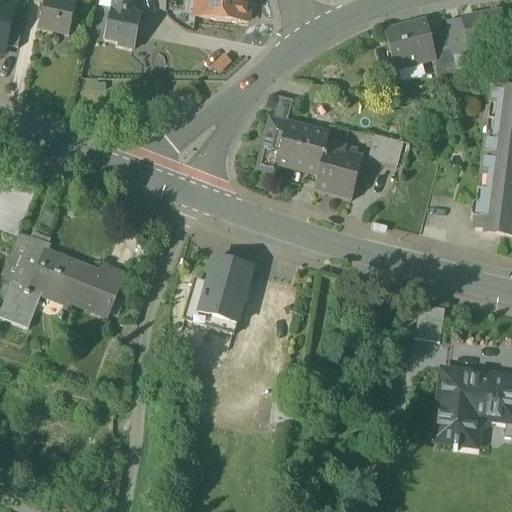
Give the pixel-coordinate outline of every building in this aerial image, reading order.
[(28,0),(27,5),(44,9),(45,2),(45,0),(28,0)] [(100,0),(98,10),(110,13),(112,13),(114,0),(100,0)] [(114,0),(112,13),(131,17),(134,0),(114,0)] [(204,20),(248,24),(250,0),(196,0),(196,2),(206,3),(204,20)] [(38,32),(56,36),(57,32),(70,35),(76,9),(45,2),(44,9),(38,32)] [(195,20),(204,20),(206,3),(196,2),(195,20)] [(0,56),(4,58),(6,50),(13,15),(14,11),(0,7),(0,56)] [(141,19),(131,17),(112,13),(110,13),(104,43),(118,45),(117,49),(134,53),(141,19)] [(6,50),(18,52),(25,17),(13,15),(6,50)] [(466,47),(468,56),(506,49),(500,15),(474,20),(474,23),(458,26),(461,48),(466,47)] [(446,28),(449,44),(450,50),(461,48),(458,26),(446,28)] [(385,37),(394,71),(415,66),(416,67),(421,66),(433,63),(423,27),(385,37)] [(454,71),(450,50),(449,44),(432,48),(438,74),(454,71)] [(211,70),(218,77),(231,65),(223,58),(211,70)] [(415,66),(394,71),(398,85),(425,78),(421,66),(416,67),(415,66)] [(75,100),(91,103),(94,84),(79,84),(75,100)] [(309,103),(335,106),(337,91),(311,88),(309,103)] [(511,96),(492,94),(490,110),(497,111),(493,142),(486,141),(481,181),(488,182),(486,197),(482,196),(480,213),(477,213),(474,234),(499,237),(499,239),(511,240),(511,242),(511,96)] [(286,127),(292,104),(278,101),(272,123),(286,127)] [(304,175),(317,178),(326,146),(328,138),(286,127),(272,123),(270,123),(257,173),(274,177),(277,168),(278,168),(278,167),(304,174),(304,175)] [(367,165),(396,173),(403,146),(374,139),(367,165)] [(356,154),(326,146),(317,178),(314,193),(351,203),(362,162),(355,160),(356,154)] [(34,195),(10,186),(0,210),(0,232),(17,239),(34,195)] [(1,283),(13,288),(30,247),(18,242),(1,283)] [(0,319),(0,326),(28,338),(37,316),(36,316),(42,301),(67,311),(63,320),(60,319),(58,326),(62,327),(69,309),(106,324),(124,281),(123,281),(122,282),(104,274),(104,273),(103,273),(99,283),(77,274),(78,271),(77,270),(76,271),(47,260),(51,252),(31,244),(30,247),(13,288),(0,319)] [(183,326),(232,340),(251,273),(215,263),(208,290),(195,286),(183,326)] [(444,311),(418,307),(414,341),(439,345),(444,311)] [(435,446),(459,449),(463,420),(478,422),(506,425),(511,425),(511,386),(482,382),(479,386),(466,384),(465,380),(444,377),(435,446)] [(271,430),(295,433),(298,409),(274,406),(271,430)] [(474,451),(478,422),(463,420),(459,449),(474,451)]
